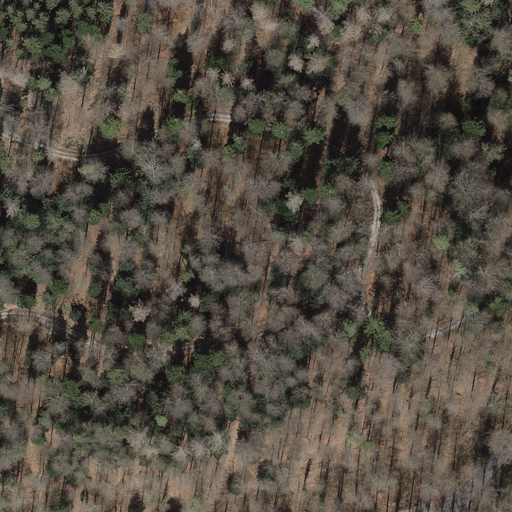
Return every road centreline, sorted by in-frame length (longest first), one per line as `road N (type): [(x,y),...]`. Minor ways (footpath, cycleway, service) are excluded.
road 1 (track): [(361,301),(377,199),(361,169),(316,138),(204,117),(123,149),(75,157),(0,131)]
road 2 (track): [(0,317),(44,320),(111,353),(140,357),(361,301)]
road 3 (track): [(511,249),(476,305),(431,334),(389,329),(361,301)]
